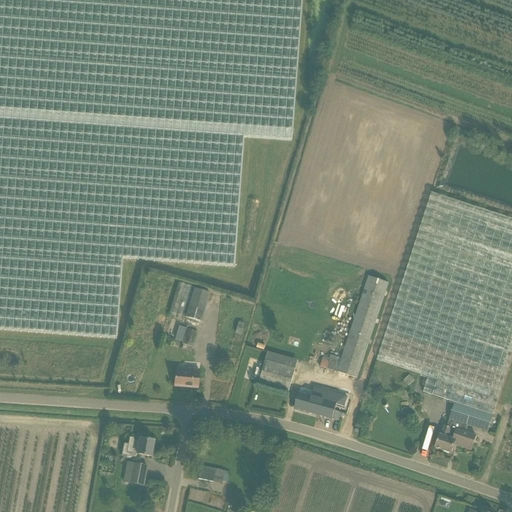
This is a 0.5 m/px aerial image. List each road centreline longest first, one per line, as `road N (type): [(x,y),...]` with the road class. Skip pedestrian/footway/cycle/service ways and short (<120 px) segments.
road 1 (unclassified): [(511,500),(305,434),(191,414)]
road 2 (unclassified): [(0,398),(191,414)]
